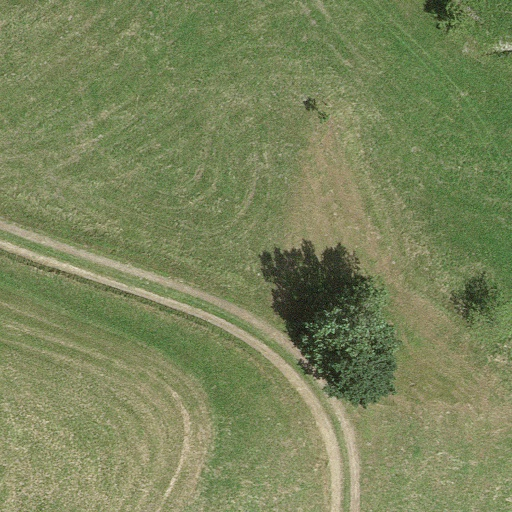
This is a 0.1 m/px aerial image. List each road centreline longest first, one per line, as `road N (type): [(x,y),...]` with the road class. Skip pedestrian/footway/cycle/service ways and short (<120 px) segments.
road 1 (track): [(0,241),(235,318),(310,360),(369,404),(392,461),(386,511)]
road 2 (track): [(511,292),(400,158),(306,0)]
